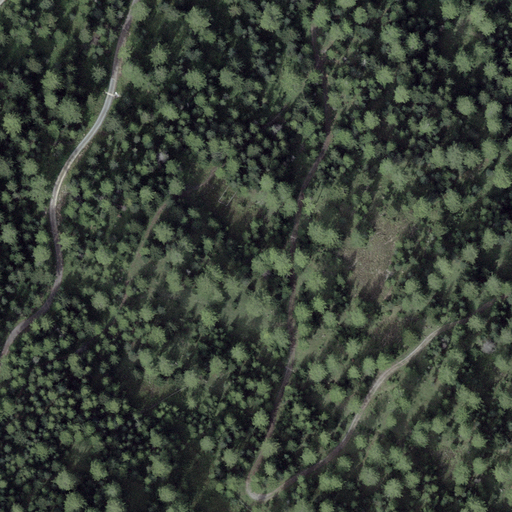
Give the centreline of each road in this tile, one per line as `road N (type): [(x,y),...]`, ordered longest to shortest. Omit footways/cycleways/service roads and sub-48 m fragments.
road 1 (track): [(328,0),(326,135),(299,206),(287,371),(251,491),(267,498),(338,445),(385,373),(476,316),(511,305)]
road 2 (track): [(132,0),(104,104),(56,191),(53,290),(0,380)]
